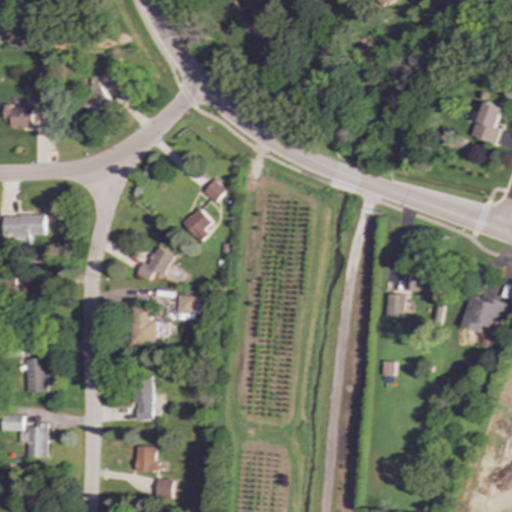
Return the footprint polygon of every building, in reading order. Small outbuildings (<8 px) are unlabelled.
[(239,0),(243,7),(249,4),(262,30),(282,20),(272,0),(239,0)] [(377,0),(385,9),(395,0),(377,0)] [(123,79),(115,64),(100,72),(108,87),(123,79)] [(77,96),(89,116),(109,103),(98,84),(77,96)] [(29,101),(45,101),(45,86),(29,85),(29,101)] [(497,127),(504,109),(484,102),(473,136),(496,144),(501,129),(497,127)] [(2,118),(9,118),(9,127),(31,127),(32,107),(2,107),(2,118)] [(215,202),(225,190),(213,180),(203,192),(215,202)] [(208,235),(203,230),(211,222),(199,208),(183,223),(200,242),(208,235)] [(44,216),(3,215),(2,245),(29,245),(29,236),(43,236),(44,216)] [(174,257),(158,247),(147,265),(143,263),(136,274),(149,281),(155,271),(163,275),(174,257)] [(433,296),(438,276),(408,269),(403,289),(433,296)] [(46,305),(47,286),(21,285),(20,304),(46,305)] [(403,317),(404,295),(387,294),(386,316),(403,317)] [(506,303),(481,295),(480,298),(471,295),(460,327),(480,334),(483,325),(497,330),(506,303)] [(177,314),(194,315),(195,297),(178,296),(177,314)] [(150,321),(150,306),(132,306),(131,344),(157,344),(157,321),(150,321)] [(26,393),(47,393),(46,358),(25,359),(26,393)] [(153,419),(153,378),(135,379),(135,420),(153,419)] [(1,430),(22,431),(22,416),(2,415),(1,430)] [(47,425),(27,424),(27,432),(19,432),(19,443),(28,443),(27,457),(47,457),(47,425)] [(137,471),(156,472),(157,447),(138,446),(137,471)] [(172,499),(174,480),(158,479),(156,497),(172,499)]
